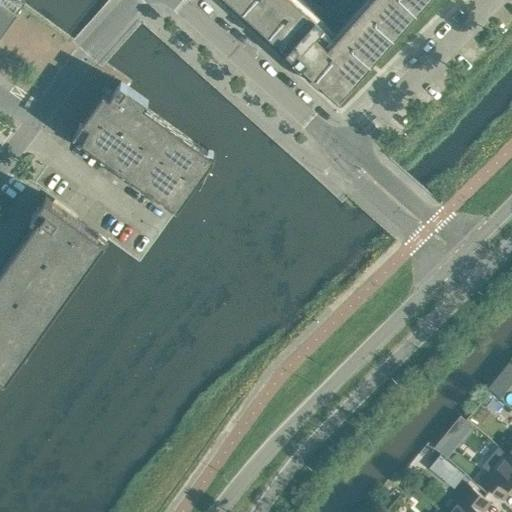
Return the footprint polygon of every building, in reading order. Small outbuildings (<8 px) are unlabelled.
[(25,1),(23,0),(0,0),(0,36),(25,1)] [(407,23),(381,0),(361,0),(337,28),(304,0),(231,0),(293,55),(298,49),(309,59),(304,65),(340,97),(407,23)] [(427,0),(381,0),(407,23),(427,0)] [(211,161),(121,96),(128,86),(121,81),(111,95),(105,91),(76,131),(118,162),(139,173),(137,176),(159,188),(156,192),(178,208),(215,157),(213,156),(212,157),(213,158),(211,161)] [(0,371),(8,377),(107,239),(46,195),(31,215),(37,219),(0,270),(0,371)] [(511,456),(509,454),(494,472),(490,469),(481,480),(503,499),(511,488),(511,456)] [(463,496),(449,511),(483,511),(482,511),(491,501),(468,482),(459,493),(463,496)]
